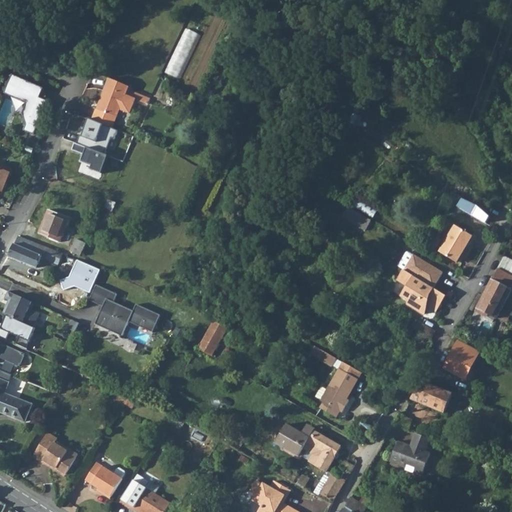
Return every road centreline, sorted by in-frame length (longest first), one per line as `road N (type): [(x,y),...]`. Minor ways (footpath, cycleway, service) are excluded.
road 1 (residential): [(507,218),(479,283),(333,511)]
road 2 (residential): [(0,55),(73,87),(0,255)]
